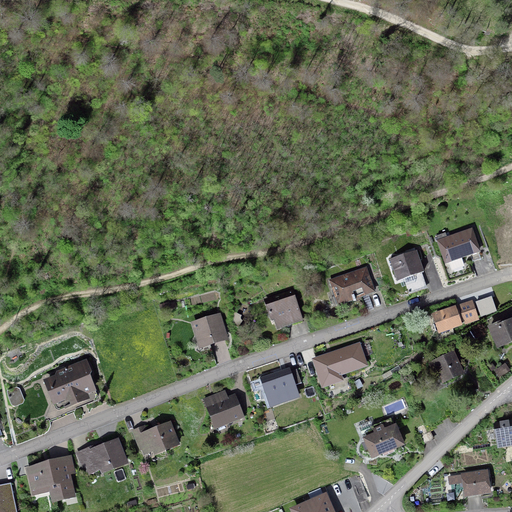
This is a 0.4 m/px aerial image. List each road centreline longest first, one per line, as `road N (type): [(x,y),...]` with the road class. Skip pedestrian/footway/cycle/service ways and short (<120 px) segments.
road 1 (residential): [(0,460),(195,382),(511,275)]
road 2 (track): [(511,50),(471,50),(326,0)]
road 3 (residential): [(380,509),(511,384)]
